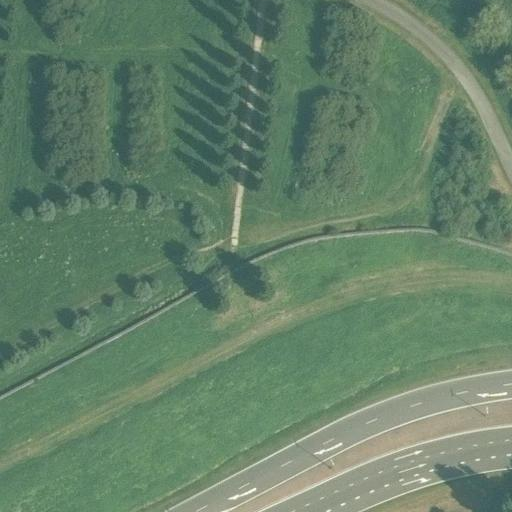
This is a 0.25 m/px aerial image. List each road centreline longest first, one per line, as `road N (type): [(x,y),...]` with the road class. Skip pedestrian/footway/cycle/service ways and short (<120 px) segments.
road 1 (track): [(511,285),(457,275),(353,296),(158,378),(0,462)]
road 2 (primary): [(511,389),(362,427),(192,511)]
road 3 (track): [(233,238),(365,216),(411,188),(458,74)]
road 4 (track): [(0,354),(208,242),(233,238)]
road 5 (primary): [(308,511),(383,478),(511,447)]
